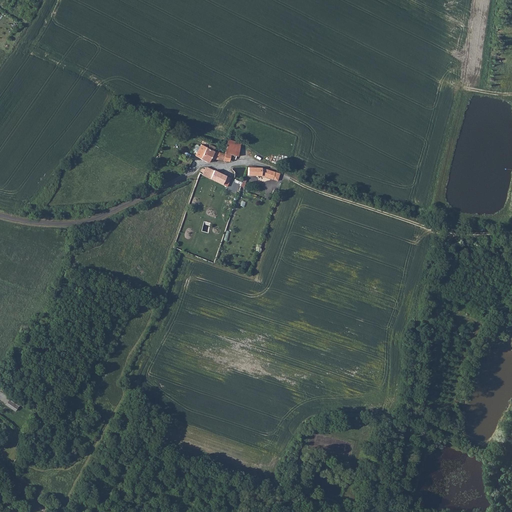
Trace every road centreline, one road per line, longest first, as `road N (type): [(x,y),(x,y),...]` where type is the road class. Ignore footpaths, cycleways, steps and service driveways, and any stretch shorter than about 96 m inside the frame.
road 1 (unclassified): [(0,215),(88,221),(201,164),(265,166)]
road 2 (track): [(265,166),(332,197),(462,232)]
